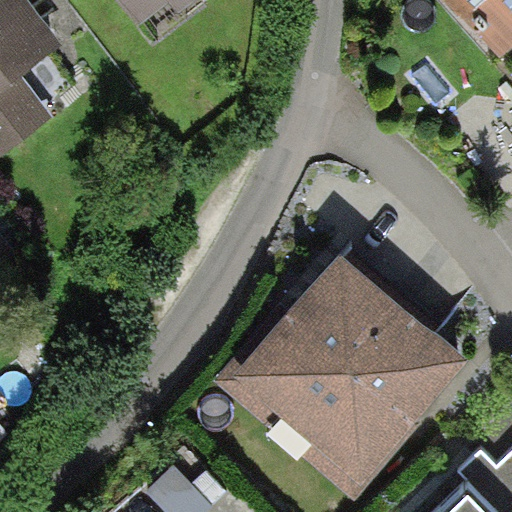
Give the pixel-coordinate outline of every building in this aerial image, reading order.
[(41,0),(0,0),(0,146),(53,106),(19,62),(63,28),(41,0)] [(179,0),(133,0),(142,11),(155,0),(177,0),(179,1),(179,0)] [(511,0),(453,0),(460,7),(465,3),(504,47),(511,39),(511,0)] [(471,337),(341,227),(240,346),(237,344),(214,371),(356,491),(421,414),(412,407),(471,337)] [(429,507),(423,511),(511,511),(511,440),(498,455),(482,440),(458,463),(463,467),(426,504),(429,507)] [(195,511),(214,494),(174,454),(147,481),(177,511),(195,511)]
